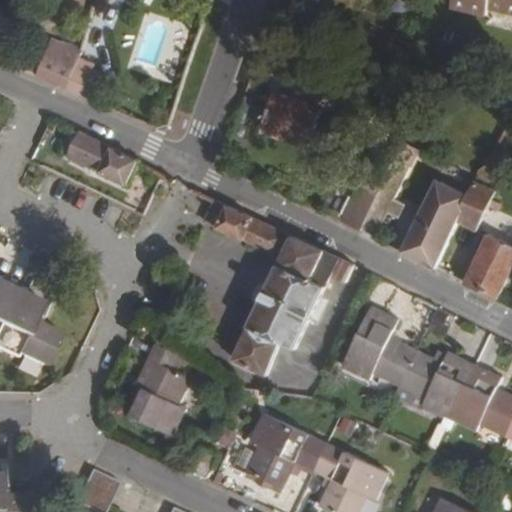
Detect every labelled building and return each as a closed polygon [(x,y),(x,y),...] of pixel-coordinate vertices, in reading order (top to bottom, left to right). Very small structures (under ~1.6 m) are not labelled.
[(345,18),(309,0),(279,0),(278,5),(308,20),(309,16),(339,31),(345,18)] [(511,0),(452,0),(451,7),(486,15),(487,7),(511,12),(511,0)] [(77,66),(50,54),(40,74),(71,87),(77,66)] [(97,64),(80,56),(77,66),(71,87),(85,94),(97,64)] [(325,107),(278,91),(264,130),(312,146),(325,107)] [(139,162),(73,130),(62,152),(129,183),(139,162)] [(508,156),(499,151),(487,174),(496,179),(508,156)] [(415,165),(395,155),(379,190),(362,229),(384,240),(395,214),(404,218),(411,203),(401,198),(415,165)] [(475,195),(445,180),(426,217),(423,216),(406,250),(440,267),(463,222),(475,195)] [(493,186),(483,181),(475,195),(463,222),(479,231),(481,226),(491,206),(499,211),(504,202),(495,198),(499,189),(493,186)] [(379,190),(361,183),(343,221),(362,229),(379,190)] [(359,267),(219,200),(210,220),(287,256),(267,297),(238,357),(269,373),(286,343),(301,349),(339,277),(351,283),(359,267)] [(511,281),(511,240),(495,232),(470,282),(504,298),(511,281)] [(0,347),(19,356),(22,350),(49,364),(65,330),(38,317),(46,299),(19,286),(0,277),(0,347)] [(400,315),(374,304),(345,365),(371,377),(374,370),(402,383),(428,396),(425,402),(452,415),(480,428),(483,421),(510,434),(511,434),(511,390),(501,385),(506,375),(478,362),(450,349),(446,359),(419,347),(392,334),(400,315)] [(183,352),(159,341),(139,382),(147,385),(134,412),(176,433),(190,405),(182,402),(194,377),(175,368),(183,352)] [(392,469),(268,410),(255,437),(265,441),(253,467),(288,484),(300,458),(318,467),(336,475),(324,501),(347,511),(360,511),(370,491),(380,495),(392,469)] [(364,437),(364,419),(341,419),(341,437),(364,437)] [(222,451),(203,443),(193,465),(211,473),(222,451)] [(123,478),(95,466),(80,498),(107,511),(110,504),(123,478)] [(0,511),(32,511),(32,491),(3,490),(4,470),(0,469),(0,511)] [(482,511),(445,495),(436,511),(482,511)]
